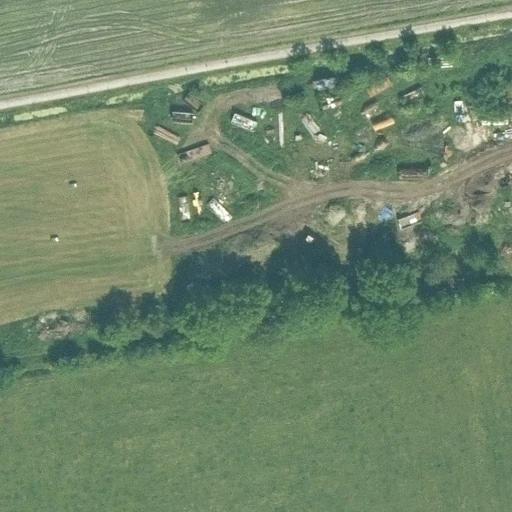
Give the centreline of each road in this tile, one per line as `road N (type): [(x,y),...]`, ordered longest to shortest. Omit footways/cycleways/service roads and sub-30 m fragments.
road 1 (track): [(510,0),(0,100)]
road 2 (track): [(0,356),(511,265)]
